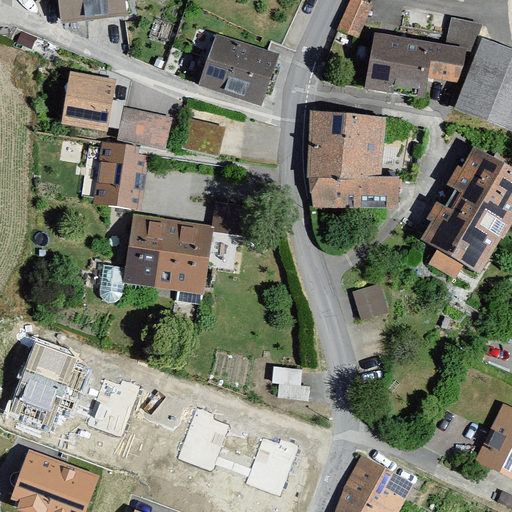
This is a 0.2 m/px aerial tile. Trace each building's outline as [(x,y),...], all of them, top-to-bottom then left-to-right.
[(59,0),(62,26),(129,18),(126,0),(59,0)] [(373,9),(352,0),(338,32),(360,41),(373,9)] [(366,91),(427,101),(428,80),(464,84),(455,111),(511,131),(511,51),(479,40),(482,28),(451,22),(448,47),(375,36),(366,91)] [(280,54),(216,34),(199,86),(263,106),(280,54)] [(71,71),(61,124),(108,133),(118,80),(71,71)] [(250,121),(190,109),(182,150),(242,162),(250,121)] [(172,118),(126,110),(120,145),(165,153),(172,118)] [(390,117),(308,113),(305,179),(316,211),(401,215),(404,174),(387,173),(390,117)] [(466,266),(478,272),(511,213),(511,172),(474,151),(463,171),(458,168),(447,186),(459,192),(450,208),(437,201),(426,219),(432,222),(421,240),(438,250),(429,265),(457,281),(466,266)] [(145,172),(102,164),(95,206),(114,210),(112,219),(136,223),(125,283),(206,297),(218,229),(137,215),(145,172)] [(355,288),(360,320),(389,315),(384,284),(355,288)] [(34,343),(12,414),(52,426),(75,356),(34,343)] [(304,370),(275,368),(274,386),(279,386),(278,402),(312,404),(313,389),(303,388),(304,370)] [(477,463),(511,481),(511,409),(507,407),(477,463)] [(85,511),(100,476),(30,450),(8,507),(20,511),(85,511)] [(399,511),(415,484),(365,457),(334,511),(399,511)]
